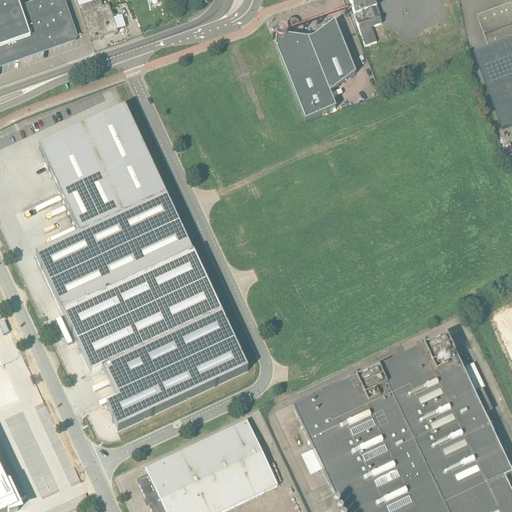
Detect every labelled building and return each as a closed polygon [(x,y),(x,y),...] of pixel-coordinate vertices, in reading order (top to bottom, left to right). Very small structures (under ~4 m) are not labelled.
[(0,64),(75,38),(62,0),(50,0),(20,11),(16,0),(6,0),(0,2),(0,64)] [(382,25),(373,1),(372,0),(347,0),(351,9),(365,47),(376,43),(371,28),(382,25)] [(503,130),(511,126),(511,7),(511,5),(477,17),(489,49),(474,55),(478,64),(503,130)] [(81,15),(90,43),(118,33),(108,6),(81,15)] [(322,25),(347,17),(343,6),(319,14),(322,25)] [(329,94),(347,81),(355,75),(334,23),(314,38),(313,39),(312,39),(310,40),(309,40),(308,40),(329,94)] [(305,122),(335,109),(329,94),(308,40),(306,40),(276,36),(275,47),(305,122)] [(35,257),(90,376),(221,315),(125,109),(81,129),(81,130),(39,150),(45,163),(44,163),(78,236),(35,257)] [(511,306),(501,310),(511,341),(511,306)] [(458,361),(447,338),(293,411),(340,511),(511,511),(511,495),(511,494),(511,477),(482,416),(492,412),(482,390),(484,389),(473,365),(469,367),(465,358),(458,361)] [(226,511),(278,488),(246,422),(154,467),(145,471),(147,476),(137,481),(150,511),(226,511)] [(0,511),(18,511),(0,473),(0,511)]
